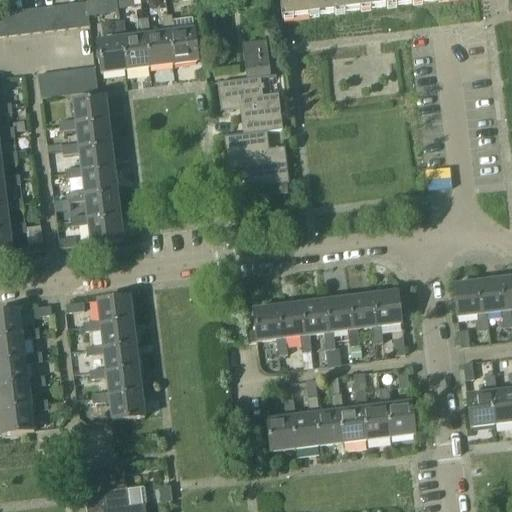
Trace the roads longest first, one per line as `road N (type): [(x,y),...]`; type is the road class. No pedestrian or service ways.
road 1 (residential): [(0,289),(422,239)]
road 2 (residential): [(455,511),(422,239)]
